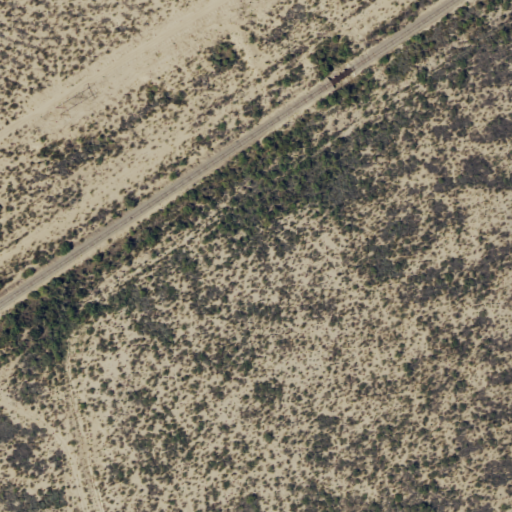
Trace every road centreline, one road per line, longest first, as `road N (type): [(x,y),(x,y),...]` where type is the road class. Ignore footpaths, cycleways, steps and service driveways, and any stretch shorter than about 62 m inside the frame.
road 1 (track): [(511,93),(88,356),(84,371),(118,511)]
road 2 (residential): [(0,234),(339,0)]
